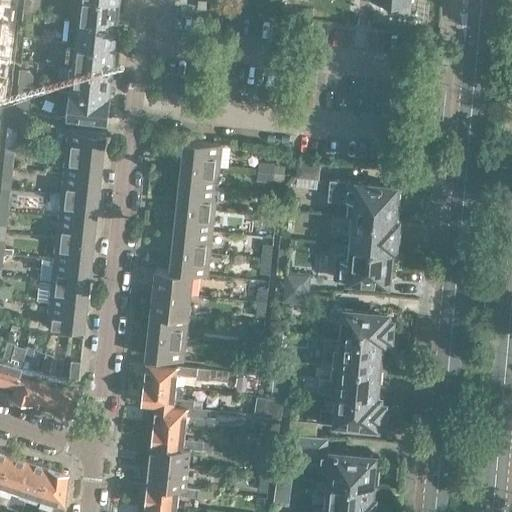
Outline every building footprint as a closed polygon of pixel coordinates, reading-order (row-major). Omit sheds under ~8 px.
[(0,0),(0,140),(17,0),(0,0)] [(40,0),(22,0),(22,10),(34,12),(39,12),(40,0)] [(70,0),(69,15),(112,20),(113,12),(117,9),(117,0),(70,0)] [(34,12),(22,10),(22,12),(20,22),(30,23),(33,20),(34,12)] [(64,15),(61,39),(110,44),(114,41),(114,34),(111,30),(112,20),(69,15),(64,15)] [(45,62),(74,65),(110,68),(112,59),(109,54),(110,44),(61,39),(53,38),(45,62)] [(74,65),(72,89),(105,92),(106,83),(109,80),(110,68),(74,65)] [(29,68),(20,67),(19,82),(32,84),(33,74),(29,68)] [(72,89),(59,87),(56,113),(106,118),(109,92),(105,92),(72,89)] [(10,112),(6,143),(15,145),(19,114),(10,112)] [(106,132),(69,128),(66,150),(104,154),(106,132)] [(220,165),(222,143),(185,139),(182,161),(220,165)] [(104,154),(66,150),(64,171),(101,175),(104,154)] [(4,151),(3,166),(13,167),(14,152),(4,151)] [(260,160),(259,170),(273,171),(274,162),(260,160)] [(298,160),(296,185),(318,187),(320,163),(298,160)] [(182,161),(180,183),(217,187),(220,165),(182,161)] [(3,166),(1,181),(11,182),(13,167),(3,166)] [(273,171),(259,170),(258,179),(272,180),(273,171)] [(101,175),(64,171),(62,193),(99,197),(101,175)] [(347,214),(350,214),(355,214),(394,218),(397,184),(351,180),(331,178),(329,196),(348,198),(347,214)] [(180,183),(178,204),(215,208),(217,187),(180,183)] [(1,193),(0,199),(0,207),(9,208),(10,195),(10,194),(1,193)] [(99,197),(62,193),(59,214),(97,218),(99,197)] [(19,196),(10,195),(9,208),(18,209),(19,196)] [(178,204),(175,225),(213,230),(215,208),(178,204)] [(261,204),(260,213),(276,215),(277,206),(261,204)] [(0,207),(0,221),(7,222),(9,208),(0,207)] [(276,215),(260,213),(259,222),(275,224),(276,215)] [(97,218),(59,214),(57,236),(94,240),(97,218)] [(355,214),(350,214),(349,227),(353,227),(352,243),(391,246),(395,246),(398,219),(394,218),(355,214)] [(175,225),(173,247),(210,251),(213,230),(175,225)] [(94,240),(57,236),(55,258),(92,262),(94,240)] [(264,241),(261,271),(273,272),(276,243),(264,241)] [(340,277),(351,277),(388,281),(391,246),(352,243),(351,258),(342,257),(340,277)] [(288,247),(280,246),(277,267),(285,268),(288,247)] [(173,247),(171,268),(193,270),(208,272),(210,251),(173,247)] [(92,262),(42,257),(39,278),(52,279),(89,283),(92,262)] [(171,268),(156,266),(153,289),(191,293),(193,270),(171,268)] [(285,270),(284,284),(309,287),(310,273),(285,270)] [(89,283),(52,279),(50,301),(87,305),(89,283)] [(284,284),(283,299),(308,301),(309,287),(284,284)] [(259,285),(257,300),(267,301),(268,286),(259,285)] [(191,293),(153,289),(151,310),(189,314),(191,293)] [(257,300),(256,315),(265,316),(267,301),(257,300)] [(87,305),(50,301),(47,323),(85,327),(87,305)] [(344,320),(343,335),(380,339),(385,340),(388,311),(377,310),(378,308),(368,307),(368,309),(331,306),(330,317),(340,318),(340,319),(344,320)] [(189,314),(151,310),(149,332),(186,336),(189,314)] [(254,329),(252,346),(262,347),(264,330),(254,329)] [(186,336),(149,332),(146,354),(184,359),(186,336)] [(325,334),(324,344),(323,362),(336,363),(378,367),(380,339),(343,335),(325,334)] [(7,339),(2,356),(0,364),(0,380),(15,385),(22,362),(10,359),(15,342),(7,339)] [(15,385),(12,394),(12,395),(31,400),(40,369),(30,366),(35,346),(27,344),(22,362),(15,385)] [(252,346),(250,358),(260,360),(262,347),(252,346)] [(268,357),(278,358),(284,359),(285,350),(269,348),(268,357)] [(40,369),(31,400),(51,406),(60,375),(48,372),(52,355),(46,352),(40,369)] [(278,358),(268,357),(267,370),(276,371),(278,358)] [(147,360),(145,381),(176,385),(177,372),(197,374),(198,365),(178,363),(147,360)] [(60,375),(51,406),(74,413),(80,361),(71,361),(69,378),(60,375)] [(336,363),(333,391),(338,391),(375,395),(378,367),(336,363)] [(287,377),(274,376),(272,396),(284,397),(287,377)] [(176,385),(145,381),(142,402),(156,403),(174,404),(217,409),(217,408),(218,400),(204,399),(203,406),(194,405),(194,398),(182,396),(183,388),(180,385),(176,385)] [(375,395),(338,391),(333,391),(332,407),(322,406),(321,417),(358,421),(358,424),(367,425),(368,422),(377,423),(377,421),(387,422),(389,398),(380,397),(380,395),(375,395)] [(269,396),(267,409),(281,411),(283,398),(269,396)] [(156,403),(154,421),(186,425),(188,414),(206,416),(207,415),(217,416),(218,408),(217,408),(217,409),(174,404),(156,403)] [(291,418),(290,431),(316,433),(317,421),(291,418)] [(280,421),(261,419),(259,434),(278,436),(280,421)] [(154,421),(152,442),(191,447),(203,449),(204,439),(185,437),(186,425),(154,421)] [(316,433),(290,431),(288,446),(314,448),(316,433)] [(151,442),(149,462),(189,467),(191,447),(152,442),(151,442)] [(337,450),(314,448),(313,460),(321,461),(319,478),(326,479),(372,483),(372,482),(378,483),(380,465),(373,464),(374,454),(347,451),(347,448),(338,447),(337,450)] [(0,448),(0,482),(1,483),(11,453),(0,448)] [(11,453),(1,483),(12,486),(7,505),(14,507),(30,459),(11,453)] [(30,459),(14,507),(22,510),(28,491),(39,495),(48,465),(30,459)] [(261,459),(260,474),(270,475),(271,460),(261,459)] [(149,462),(147,482),(148,482),(187,486),(187,485),(189,467),(149,462)] [(48,465),(39,495),(55,501),(53,508),(52,511),(64,511),(68,472),(48,465)] [(260,474),(258,489),(268,490),(270,475),(260,474)] [(329,488),(327,504),(377,509),(379,493),(371,492),(372,483),(326,479),(325,488),(329,488)] [(148,482),(146,502),(178,505),(179,493),(199,495),(199,496),(212,497),(213,488),(187,485),(187,486),(148,482)] [(290,491),(274,490),(273,500),(289,502),(290,491)] [(146,502),(144,511),(176,511),(178,505),(146,502)]
